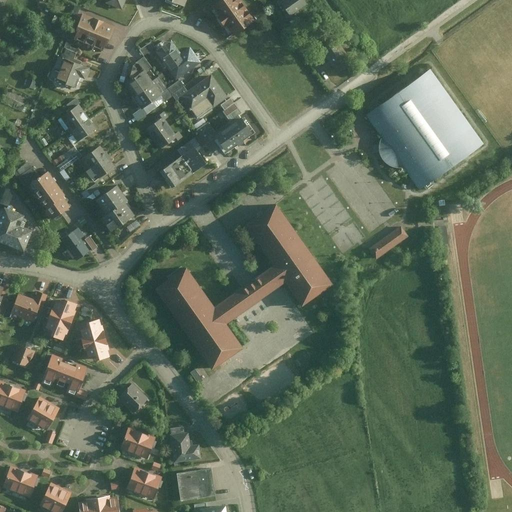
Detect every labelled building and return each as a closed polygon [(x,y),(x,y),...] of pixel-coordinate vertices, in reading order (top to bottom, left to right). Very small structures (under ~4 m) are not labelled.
[(105,0),(104,4),(122,10),(125,0),(105,0)] [(159,0),(181,9),(184,0),(159,0)] [(257,18),(244,0),(221,0),(213,6),(233,35),(257,18)] [(280,0),(275,4),(284,16),(302,1),(301,0),(280,0)] [(70,42),(101,54),(112,28),(81,16),(70,42)] [(175,81),(200,64),(189,49),(179,55),(169,42),(154,52),(175,81)] [(322,51),(337,72),(345,67),(336,55),(339,53),(335,47),(332,49),(329,46),(322,51)] [(84,79),(88,68),(61,58),(53,79),(73,87),(77,76),(84,79)] [(143,110),(162,96),(144,70),(126,82),(135,95),(133,96),(143,110)] [(426,70),(362,118),(381,144),(379,156),(382,167),(392,173),(403,175),(412,188),(416,193),(466,157),(480,146),(426,70)] [(226,99),(210,76),(178,98),(188,112),(206,99),(212,108),(226,99)] [(31,88),(22,84),(19,92),(28,96),(31,88)] [(97,128),(80,104),(59,119),(77,143),(97,128)] [(176,137),(162,118),(145,130),(159,149),(176,137)] [(251,135),(239,118),(212,137),(225,154),(251,135)] [(117,165),(101,144),(83,158),(99,178),(117,165)] [(61,170),(83,156),(77,146),(54,160),(61,170)] [(175,160),(187,178),(206,166),(194,148),(175,160)] [(157,172),(169,190),(187,178),(175,160),(157,172)] [(19,169),(18,167),(12,171),(17,178),(33,167),(29,162),(19,169)] [(53,221),(74,206),(50,171),(29,186),(53,221)] [(131,197),(120,183),(97,200),(108,214),(128,199),(131,197)] [(12,189),(7,187),(2,201),(10,204),(14,193),(11,192),(12,189)] [(115,234),(140,216),(128,199),(108,214),(103,218),(115,234)] [(188,269),(158,289),(213,370),(244,350),(227,325),(287,285),(303,308),(333,288),(277,206),(247,226),(275,268),(248,287),(216,309),(188,269)] [(5,207),(0,220),(0,240),(25,250),(34,229),(22,225),(25,215),(5,207)] [(439,226),(440,242),(449,242),(448,226),(439,226)] [(80,228),(62,239),(76,260),(91,250),(83,238),(86,236),(80,228)] [(401,234),(371,255),(376,262),(406,241),(401,234)] [(91,235),(85,239),(93,249),(98,245),(91,235)] [(13,310),(34,317),(40,300),(19,293),(13,310)] [(56,299),(53,307),(79,315),(83,304),(61,296),(59,300),(56,299)] [(53,307),(49,319),(75,328),(79,315),(53,307)] [(82,336),(108,329),(107,326),(104,327),(101,318),(84,322),(85,326),(80,328),(82,336)] [(75,328),(49,319),(46,327),(52,329),(50,334),(70,341),(75,328)] [(82,336),(86,349),(107,344),(111,343),(108,329),(82,336)] [(35,349),(21,344),(15,361),(29,366),(35,349)] [(110,356),(107,344),(86,349),(87,357),(92,355),(93,360),(110,356)] [(52,355),(44,375),(63,382),(71,362),(52,355)] [(71,362),(63,382),(81,389),(89,369),(71,362)] [(26,389),(0,379),(0,405),(17,412),(26,389)] [(137,412),(151,398),(134,381),(120,395),(137,412)] [(89,392),(81,389),(79,394),(87,398),(89,392)] [(60,408),(39,396),(27,416),(48,429),(60,408)] [(145,457),(154,434),(129,424),(120,447),(145,457)] [(51,429),(47,439),(54,442),(58,432),(51,429)] [(199,444),(190,445),(189,432),(170,434),(173,462),(200,459),(199,444)] [(161,464),(154,461),(151,468),(158,471),(161,464)] [(37,475),(11,465),(3,487),(29,497),(37,475)] [(153,499),(162,476),(135,466),(132,473),(126,489),(153,499)] [(53,470),(45,467),(43,474),(51,477),(53,470)] [(211,468),(175,472),(179,499),(214,495),(211,468)] [(51,482),(39,504),(54,511),(61,511),(72,492),(51,482)] [(116,511),(114,495),(78,501),(80,511),(116,511)]
